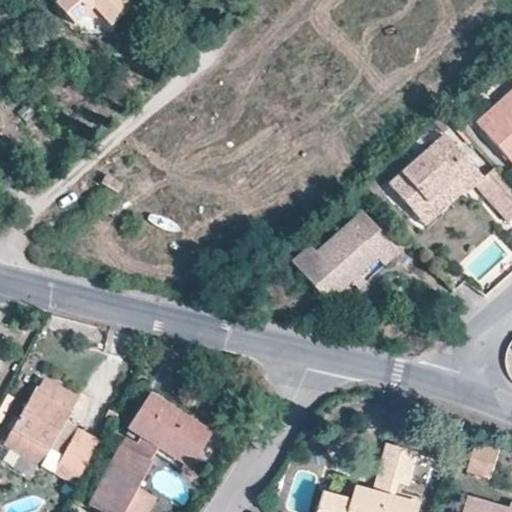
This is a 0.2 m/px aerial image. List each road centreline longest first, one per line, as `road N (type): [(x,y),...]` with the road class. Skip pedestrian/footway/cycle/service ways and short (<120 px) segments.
road 1 (tertiary): [(0,280),(307,355)]
road 2 (residential): [(226,511),(274,433),(307,355)]
road 3 (tertiary): [(307,355),(453,388)]
